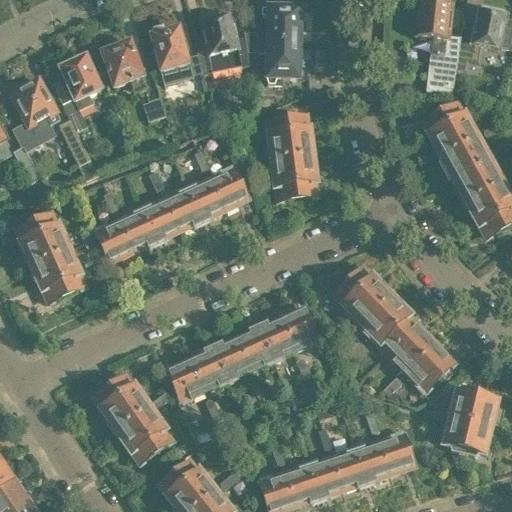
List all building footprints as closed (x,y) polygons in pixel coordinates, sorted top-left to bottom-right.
[(414,41),(431,42),(425,84),(425,97),(438,96),(438,97),(452,96),(455,73),(459,41),(449,41),(452,8),(440,7),(439,4),(432,3),(429,5),(418,4),(414,41)] [(243,36),(244,41),(247,56),(258,56),(258,46),(299,47),(300,11),(267,10),(261,12),(261,19),(267,22),(267,36),(243,36)] [(499,51),(511,53),(511,24),(505,23),(506,19),(478,13),(470,49),(459,46),(455,73),(465,75),(467,65),(474,67),(476,59),(480,60),(483,50),(499,53),(499,51)] [(194,42),(201,75),(202,79),(202,78),(242,71),(249,69),(247,56),(244,41),(236,43),(231,20),(216,22),(212,20),(206,21),(204,25),(199,26),(202,41),(194,42)] [(150,39),(159,76),(161,76),(164,84),(177,80),(175,72),(189,68),(179,31),(163,36),(162,32),(152,35),(153,38),(150,39)] [(142,81),(130,46),(115,50),(111,48),(105,51),(103,55),(101,56),(113,92),(129,86),(131,90),(135,88),(138,97),(146,94),(142,81)] [(258,46),(258,56),(266,56),(265,83),(267,89),(282,89),(282,83),(298,83),(299,47),(258,46)] [(258,56),(247,56),(249,68),(258,68),(258,56)] [(73,67),(60,73),(73,103),(62,108),(70,124),(75,136),(87,131),(82,120),(95,114),(89,99),(100,94),(85,61),(82,63),(79,61),(74,64),(73,67)] [(511,62),(501,101),(511,103),(511,62)] [(23,150),(24,152),(52,137),(48,129),(59,123),(53,112),(38,84),(25,91),(22,90),(15,93),(15,97),(11,99),(26,125),(12,133),(21,151),(23,150)] [(452,104),(452,96),(438,97),(438,96),(425,97),(418,97),(418,108),(438,107),(438,104),(452,104)] [(165,120),(159,101),(148,105),(148,106),(142,108),(148,125),(165,120)] [(473,136),(474,138),(487,131),(481,121),(469,128),(458,108),(421,128),(437,156),(473,136)] [(220,109),(214,123),(228,130),(234,115),(220,109)] [(271,165),(312,160),(307,120),(266,126),(271,165)] [(75,136),(70,124),(59,130),(78,171),(85,185),(98,180),(90,165),(81,146),(75,136)] [(493,129),(497,136),(506,131),(504,129),(498,126),(493,129)] [(497,136),(493,129),(483,134),(483,138),(484,139),(487,141),(497,136)] [(0,165),(11,159),(4,146),(5,145),(0,135),(0,165)] [(489,165),(474,138),(473,136),(437,156),(453,185),(489,165)] [(25,158),(21,151),(13,156),(30,187),(40,182),(27,157),(25,158)] [(194,158),(198,167),(205,164),(201,155),(194,158)] [(317,200),(312,160),(271,165),(276,205),(317,200)] [(257,163),(258,171),(267,170),(268,165),(265,162),(257,163)] [(258,171),(257,163),(247,164),(248,172),(258,171)] [(209,172),(205,164),(198,167),(201,175),(206,175),(209,172)] [(453,185),(469,214),(505,194),(489,165),(453,185)] [(221,179),(210,184),(223,214),(247,204),(232,169),(220,175),(221,179)] [(148,179),(152,188),(160,184),(156,175),(148,179)] [(163,192),(160,184),(152,188),(156,196),(161,196),(163,192)] [(210,220),(223,214),(210,184),(187,194),(202,228),(211,224),(210,220)] [(164,204),(178,234),(191,228),(193,232),(202,228),(187,194),(164,204)] [(511,227),(511,206),(505,194),(469,214),(485,243),(511,227)] [(103,199),(107,208),(114,204),(110,195),(103,199)] [(118,212),(114,204),(107,208),(110,216),(115,216),(118,212)] [(164,240),(178,234),(164,204),(142,214),(157,248),(166,244),(164,240)] [(147,252),(157,248),(142,214),(119,224),(132,254),(146,249),(147,252)] [(31,271),(69,255),(52,218),(15,235),(31,271)] [(132,254),(119,224),(107,230),(105,226),(93,231),(108,265),(132,254)] [(84,247),(91,243),(87,234),(80,238),(84,247)] [(91,243),(84,247),(87,255),(92,255),(95,252),(91,243)] [(85,291),(69,255),(31,271),(47,308),(85,291)] [(391,301),(386,296),(363,272),(336,299),(345,308),(341,312),(344,315),(348,311),(359,323),(363,327),(391,301)] [(409,320),(391,301),(363,327),(379,343),(375,347),(378,350),(379,350),(387,358),(416,330),(407,321),(409,320)] [(304,313),(281,323),(295,354),(318,343),(304,313)] [(272,364),(295,354),(281,323),(268,329),(267,326),(257,330),(272,364)] [(397,362),(409,374),(435,348),(417,329),(416,330),(387,358),(394,365),(397,362)] [(235,344),(249,374),(272,364),(257,330),(247,335),(248,338),(235,344)] [(345,339),(351,345),(357,338),(356,335),(355,334),(352,333),(345,339)] [(351,345),(345,339),(338,346),(344,352),(351,345)] [(227,384),(249,374),(235,344),(223,349),(221,346),(211,351),(227,384)] [(448,360),(435,348),(409,374),(420,385),(416,389),(424,397),(456,365),(450,360),(448,360)] [(203,358),(190,364),(204,395),(227,384),(211,351),(202,355),(203,358)] [(295,366),(299,374),(307,370),(303,362),(299,362),(298,362),(295,366)] [(181,405),(204,395),(190,364),(167,374),(181,405)] [(311,379),(307,370),(299,374),(303,383),(311,379)] [(93,403),(116,436),(149,412),(126,380),(93,403)] [(389,387),(394,393),(401,387),(400,383),(399,382),(395,381),(389,387)] [(250,386),(254,394),(261,391),(258,383),(254,383),(252,383),(250,386)] [(394,393),(389,387),(382,394),(387,400),(394,393)] [(265,400),(261,391),(254,394),(258,403),(265,400)] [(453,423),(485,431),(489,415),(497,415),(499,406),(491,405),(490,399),(466,393),(462,398),(454,396),(452,407),(456,408),(453,423)] [(159,401),(163,407),(171,401),(167,395),(159,401)] [(163,407),(159,401),(151,406),(151,410),(153,412),(156,412),(163,407)] [(205,407),(209,415),(216,412),(212,403),(209,403),(207,404),(205,407)] [(149,412),(116,436),(138,468),(172,445),(149,412)] [(220,420),(216,412),(209,415),(213,424),(220,420)] [(431,422),(433,414),(424,412),(422,420),(431,422)] [(433,414),(431,422),(440,424),(443,421),(443,420),(442,416),(433,414)] [(365,419),(368,429),(376,426),(372,417),(365,419)] [(482,446),(485,431),(453,423),(449,438),(445,437),(442,447),(451,450),(453,456),(476,461),(479,457),(487,458),(489,450),(482,446)] [(378,434),(376,426),(368,429),(371,437),(374,438),(376,437),(378,434)] [(318,435),(321,444),(328,442),(325,432),(318,435)] [(413,470),(409,458),(406,447),(402,434),(389,439),(390,443),(379,447),(389,478),(413,470)] [(331,450),(328,442),(321,444),(323,453),(327,453),(329,453),(331,450)] [(406,447),(409,458),(416,456),(412,445),(406,447)] [(379,447),(355,454),(366,490),(376,486),(375,482),(389,478),(379,447)] [(270,450),(273,460),(281,457),(278,448),(270,450)] [(355,454),(331,462),(342,493),(355,489),(357,493),(366,490),(355,454)] [(284,466),(281,457),(273,460),(276,468),(280,469),(282,469),(284,466)] [(328,498),(342,493),(331,462),(308,470),(319,505),(329,502),(328,498)] [(158,490),(175,511),(194,511),(215,495),(191,464),(158,490)] [(0,494),(15,484),(13,481),(14,479),(11,474),(8,474),(1,465),(0,465),(0,494)] [(310,508),(319,505),(308,470),(284,478),(294,509),(309,504),(310,508)] [(234,475),(227,481),(232,487),(239,481),(234,475)] [(285,511),(294,509),(284,478),(272,482),(270,478),(258,482),(262,492),(268,511),(285,511)] [(232,487),(227,481),(220,487),(220,491),(221,491),(225,493),(232,487)] [(0,494),(0,511),(16,511),(28,505),(21,495),(22,492),(19,487),(17,487),(15,484),(0,494)] [(228,511),(215,495),(194,511),(228,511)]
